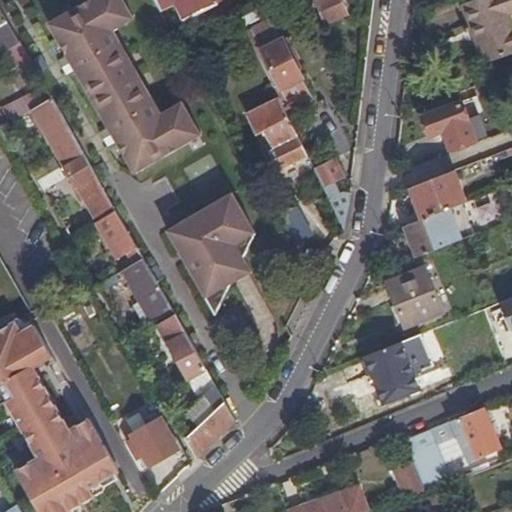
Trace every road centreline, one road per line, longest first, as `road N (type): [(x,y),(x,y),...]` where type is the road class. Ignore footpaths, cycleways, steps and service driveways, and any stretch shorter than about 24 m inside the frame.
road 1 (residential): [(205,478),(288,397),(369,228),(394,0)]
road 2 (residential): [(205,478),(258,477),(511,376)]
